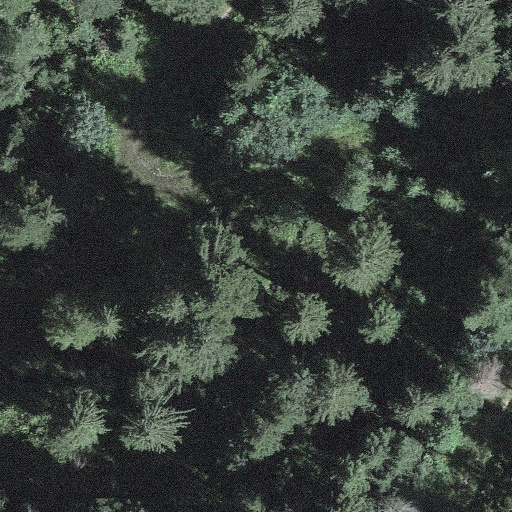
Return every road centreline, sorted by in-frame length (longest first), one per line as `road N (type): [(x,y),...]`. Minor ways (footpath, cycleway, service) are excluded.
road 1 (track): [(113,201),(511,100)]
road 2 (track): [(245,0),(113,201),(0,279)]
road 3 (track): [(511,396),(459,511)]
